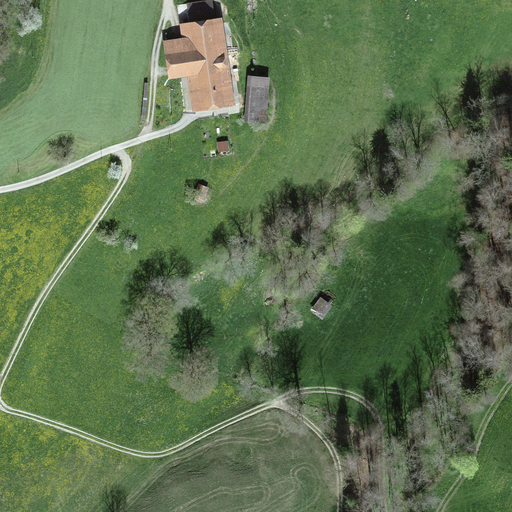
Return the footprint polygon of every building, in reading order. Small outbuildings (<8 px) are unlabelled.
[(195,72),(199,105),(226,101),(215,23),(214,23),(211,2),(187,6),(190,27),(187,27),(189,38),(165,41),(170,76),(195,72)] [(265,121),(268,78),(251,76),(248,119),(265,121)] [(228,150),(227,141),(218,142),(219,151),(228,150)] [(200,185),(196,195),(203,197),(206,188),(200,185)] [(321,300),(314,310),(322,316),(329,307),(321,300)]
